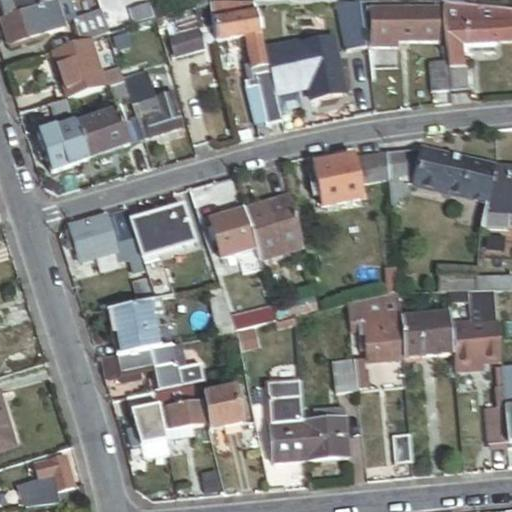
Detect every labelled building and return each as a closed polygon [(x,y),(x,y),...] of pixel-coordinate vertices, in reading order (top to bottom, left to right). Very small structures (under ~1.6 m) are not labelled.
[(59,4),(72,0),(0,0),(0,7),(5,22),(38,11),(59,4)] [(209,9),(212,9),(210,0),(199,0),(199,1),(201,11),(209,9)] [(254,0),(255,9),(293,7),(292,0),(254,0)] [(201,11),(199,1),(165,10),(167,20),(201,11)] [(483,1),(482,9),(507,12),(508,3),(483,1)] [(59,4),(38,11),(40,19),(47,17),(53,36),(68,31),(59,4)] [(362,5),(337,5),(335,5),(346,54),(368,49),(362,5)] [(464,8),(443,6),(447,46),(460,45),(461,71),(463,71),(463,58),(495,57),(495,45),(511,44),(511,12),(507,12),(482,9),(464,8)] [(167,20),(157,23),(159,29),(166,27),(175,60),(205,51),(195,18),(209,14),(209,10),(209,9),(201,11),(167,20)] [(260,31),(255,9),(209,10),(209,14),(211,26),(215,46),(226,44),(233,43),(244,41),(245,49),(249,69),(243,70),(246,80),(247,80),(248,84),(246,84),(247,90),(257,88),(267,127),(268,129),(283,125),(277,98),(265,54),(265,53),(264,53),(260,31)] [(165,10),(154,13),(157,23),(167,20),(165,10)] [(40,19),(38,11),(5,22),(2,23),(10,50),(46,38),(40,19)] [(376,55),(375,45),(374,45),(374,26),(398,26),(398,11),(367,11),(367,29),(374,85),(385,84),(382,55),(376,55)] [(407,26),(407,11),(398,11),(398,26),(407,26)] [(422,26),(422,11),(407,11),(407,26),(422,26)] [(438,11),(428,11),(428,26),(437,26),(438,11)] [(70,22),(78,47),(89,43),(108,37),(100,12),(70,22)] [(47,17),(40,19),(46,38),(53,36),(47,17)] [(437,26),(428,26),(422,26),(407,26),(398,26),(374,26),(374,45),(375,45),(437,45),(437,26)] [(265,54),(277,98),(310,91),(307,80),(304,61),(337,54),(333,39),(265,54)] [(234,51),(245,49),(244,41),(233,43),(234,51)] [(100,78),(89,43),(78,47),(53,55),(69,103),(104,92),(100,78)] [(233,43),(226,44),(228,53),(234,51),(233,43)] [(460,45),(447,46),(447,50),(447,56),(448,65),(449,72),(461,71),(460,45)] [(341,72),(337,54),(304,61),(307,80),(341,72)] [(430,96),(450,95),(449,72),(448,65),(428,66),(430,96)] [(465,95),(463,71),(461,71),(449,72),(450,95),(450,96),(465,95)] [(116,72),(100,78),(104,92),(112,89),(121,86),(116,72)] [(307,80),(310,91),(312,102),(346,95),(341,72),(307,80)] [(138,124),(124,85),(121,86),(112,89),(116,100),(119,99),(129,127),(138,124)] [(257,129),(267,127),(257,88),(247,90),(257,129)] [(173,95),(139,106),(150,142),(184,131),(173,95)] [(72,117),(68,103),(52,109),(57,122),(72,117)] [(114,109),(116,114),(121,129),(126,127),(119,107),(114,109)] [(76,128),(88,164),(100,160),(109,157),(129,151),(121,129),(116,114),(76,128)] [(51,177),(88,164),(76,128),(74,124),(38,137),(44,154),(46,163),(51,177)] [(134,149),(145,145),(138,124),(129,127),(126,128),(134,149)] [(129,151),(134,149),(126,128),(126,127),(121,129),(129,151)] [(390,186),(412,187),(420,152),(387,155),(389,181),(390,186)] [(489,207),(497,170),(420,152),(412,187),(412,188),(489,207)] [(41,165),(46,163),(44,154),(38,156),(41,165)] [(389,181),(387,155),(352,161),(358,188),(389,181)] [(109,157),(100,160),(103,167),(112,164),(109,157)] [(358,188),(352,161),(313,169),(321,209),(360,201),(358,188)] [(511,170),(497,170),(489,207),(485,221),(511,221),(511,220),(511,170)] [(412,187),(390,186),(392,211),(410,196),(412,188),(412,187)] [(301,239),(289,199),(245,213),(256,253),(301,239)] [(142,262),(161,256),(196,246),(184,208),(129,224),(142,262)] [(222,263),(256,253),(245,213),(211,223),(222,263)] [(129,224),(126,216),(71,232),(71,233),(67,234),(70,245),(68,245),(70,252),(76,250),(81,266),(119,255),(122,263),(137,259),(139,265),(135,266),(137,275),(145,273),(142,262),(129,224)] [(511,221),(485,221),(482,234),(511,234),(511,221)] [(301,239),(256,253),(260,266),(305,253),(301,239)] [(157,304),(174,301),(161,256),(142,262),(156,305),(157,304)] [(511,294),(511,281),(496,282),(496,295),(511,294)] [(480,295),(480,282),(442,282),(442,296),(448,296),(480,295)] [(496,295),(496,282),(480,282),(480,295),(496,295)] [(236,335),(235,334),(231,321),(221,292),(204,296),(216,339),(236,335)] [(400,311),(399,296),(379,301),(380,315),(378,315),(379,325),(384,324),(383,312),(400,311)] [(494,305),(493,297),(480,297),(450,297),(450,306),(494,306),(494,305)] [(274,311),(277,323),(317,313),(314,299),(273,309),(274,311)] [(347,308),(351,336),(361,336),(361,333),(385,331),(384,324),(379,325),(378,315),(380,315),(379,301),(347,308)] [(165,349),(157,304),(156,305),(112,313),(121,359),(151,352),(165,349)] [(34,323),(30,310),(4,318),(7,331),(34,323)] [(235,334),(277,324),(277,323),(274,311),(231,321),(235,334)] [(401,322),(400,311),(383,312),(384,324),(385,331),(361,333),(361,336),(363,366),(404,363),(401,322)] [(455,319),(458,350),(476,348),(476,353),(495,352),(491,316),(455,319)] [(454,359),(450,318),(401,322),(404,363),(454,359)] [(34,323),(7,331),(14,354),(41,346),(34,323)] [(185,371),(181,346),(172,348),(175,368),(178,384),(157,388),(159,395),(204,386),(200,368),(185,371)] [(172,348),(165,349),(151,352),(154,372),(175,368),(172,348)] [(154,372),(151,352),(121,359),(112,360),(116,379),(120,379),(138,375),(154,372)] [(358,394),(354,363),(334,365),(337,396),(358,394)] [(175,368),(154,372),(157,388),(178,384),(175,368)] [(511,409),(511,369),(502,370),(503,390),(505,410),(511,409)] [(301,384),(268,388),(269,404),(302,401),(301,384)] [(205,398),(203,389),(201,390),(204,407),(207,428),(211,427),(205,398)] [(201,390),(157,397),(159,409),(160,413),(167,412),(204,407),(201,390)] [(496,391),(498,411),(505,410),(503,390),(496,391)] [(211,427),(212,436),(245,431),(236,393),(205,398),(211,427)] [(0,453),(21,447),(4,395),(0,396),(0,453)] [(157,397),(157,395),(130,401),(133,414),(159,409),(157,397)] [(305,427),(302,401),(269,404),(272,430),(305,427)] [(192,430),(207,428),(204,407),(167,412),(170,433),(192,430)] [(159,409),(133,414),(136,430),(129,431),(133,450),(140,449),(167,443),(160,413),(159,409)] [(498,411),(487,412),(491,449),(508,447),(505,410),(498,411)] [(160,413),(167,443),(194,439),(192,430),(170,433),(167,412),(160,413)] [(317,426),(346,423),(345,412),(316,414),(317,426)] [(305,427),(308,465),(350,461),(346,423),(317,426),(305,427)] [(275,468),(308,465),(305,427),(272,430),(275,468)] [(396,468),(413,467),(411,439),(394,440),(396,468)] [(167,443),(140,449),(143,460),(148,463),(170,458),(167,443)] [(74,491),(65,461),(34,469),(43,498),(28,501),(31,511),(86,501),(83,488),(74,491)]
